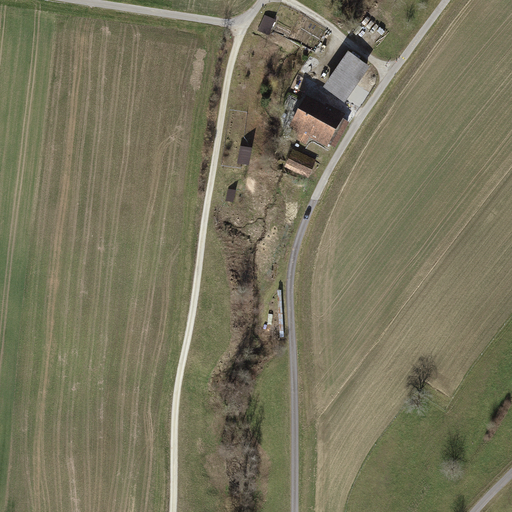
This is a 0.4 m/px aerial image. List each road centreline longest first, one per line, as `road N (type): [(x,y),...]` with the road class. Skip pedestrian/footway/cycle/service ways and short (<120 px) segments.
road 1 (residential): [(447,0),(356,122),(292,260),(293,511)]
road 2 (track): [(263,0),(243,25),(227,79),(175,400),(173,511)]
road 3 (track): [(243,25),(74,0)]
